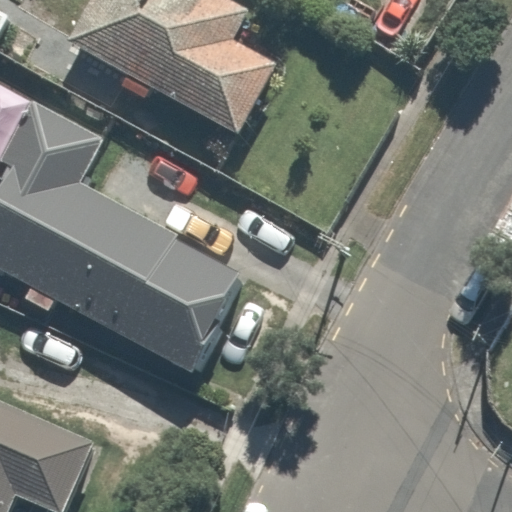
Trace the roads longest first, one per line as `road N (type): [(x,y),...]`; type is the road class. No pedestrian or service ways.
road 1 (residential): [(330,442),(511,115)]
road 2 (residential): [(330,442),(474,511)]
